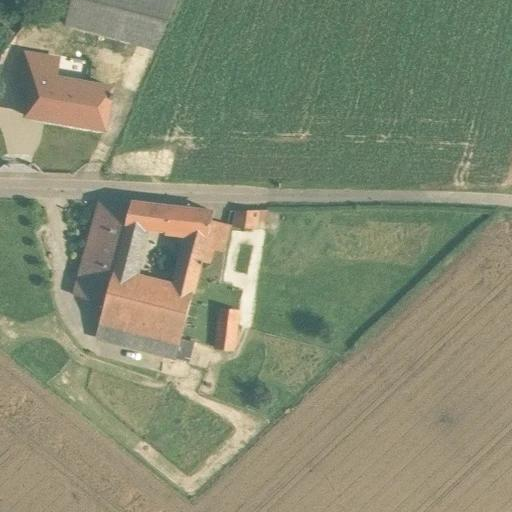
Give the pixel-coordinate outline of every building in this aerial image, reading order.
[(70,0),(64,25),(132,43),(155,50),(177,0),(70,0)] [(0,29),(0,43),(5,47),(15,33),(3,25),(0,29)] [(33,89),(27,117),(106,130),(113,87),(58,79),(61,59),(25,54),(19,87),(33,89)] [(0,97),(10,101),(21,60),(4,56),(0,73),(0,172),(4,172),(4,140),(0,140),(0,97)] [(227,226),(211,222),(213,213),(131,203),(129,210),(99,202),(97,202),(72,295),(106,304),(99,338),(190,360),(193,343),(184,340),(203,261),(209,262),(212,249),(220,250),(227,226)] [(255,230),(256,222),(266,222),(267,211),(236,212),(236,213),(233,228),(255,230)] [(233,351),(238,312),(222,310),(216,349),(233,351)]
